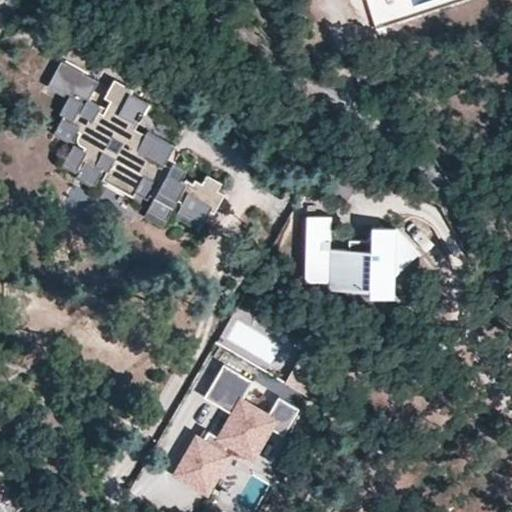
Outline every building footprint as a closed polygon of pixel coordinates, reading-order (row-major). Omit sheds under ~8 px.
[(167,219),(178,199),(182,202),(179,209),(204,223),(210,210),(221,190),(218,189),(222,181),(207,173),(202,182),(195,178),(193,182),(183,177),(187,169),(174,161),(171,166),(165,163),(176,144),(148,129),(146,133),(136,128),(150,102),(130,91),(132,88),(114,78),(104,97),(110,100),(106,108),(88,99),(99,80),(61,60),(49,83),(70,94),(68,98),(60,113),(63,115),(55,131),(75,141),(73,144),(63,162),(79,171),(77,174),(95,184),(99,178),(104,168),(137,186),(134,191),(148,198),(150,194),(154,196),(148,209),(167,219)] [(70,94),(49,83),(47,87),(68,98),(70,94)] [(73,144),(75,141),(55,131),(53,134),(73,144)] [(245,142),(247,138),(240,136),(237,142),(244,145),(245,142)] [(63,162),(62,166),(77,174),(79,171),(63,162)] [(104,168),(99,178),(131,196),(134,191),(137,186),(104,168)] [(76,177),(93,187),(95,184),(77,174),(76,177)] [(210,210),(214,212),(225,192),(221,190),(210,210)] [(164,226),(167,219),(148,209),(144,215),(164,226)] [(200,230),(204,223),(179,209),(175,216),(200,230)] [(422,257),(399,233),(384,247),(376,238),(370,245),(352,245),(352,254),(333,254),(334,221),(310,220),(309,284),(334,285),(334,292),(375,293),(374,302),(398,302),(398,280),(422,257)] [(399,233),(377,231),(376,238),(384,247),(399,233)] [(286,381),(290,384),(296,373),(320,387),(331,368),(303,352),(286,381)] [(224,363),(204,396),(232,412),(220,434),(209,427),(203,438),(198,435),(176,473),(207,491),(229,454),(221,450),(226,441),(253,457),(271,427),(284,435),(300,407),(275,392),(264,411),(243,399),(254,380),(224,363)] [(290,384),(314,398),(320,387),(296,373),(290,384)] [(143,467),(135,494),(163,503),(171,476),(143,467)]
